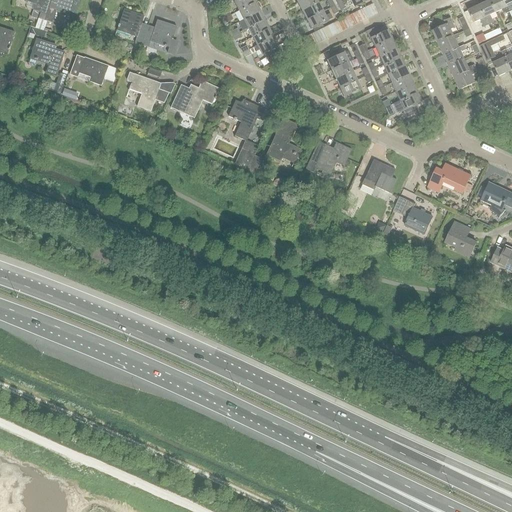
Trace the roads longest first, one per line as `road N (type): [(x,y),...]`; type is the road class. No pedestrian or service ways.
road 1 (tertiary): [(511,419),(115,232),(0,189)]
road 2 (motorway): [(383,444),(182,350),(0,278)]
road 3 (motorway): [(0,306),(319,445)]
road 4 (residential): [(458,139),(422,155),(200,55),(195,7)]
road 5 (motorway): [(319,445),(460,511)]
road 6 (motorway): [(511,506),(383,444)]
road 7 (motorway): [(511,493),(383,444)]
road 8 (motorway): [(319,445),(437,511)]
